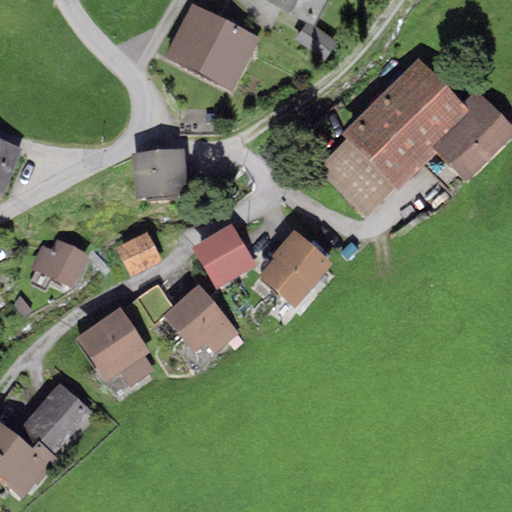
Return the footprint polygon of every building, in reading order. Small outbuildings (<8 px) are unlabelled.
[(314,25),(326,0),(266,0),(265,2),(314,25)] [(192,4),(163,61),(197,79),(227,22),(192,4)] [(260,39),(227,22),(197,79),(230,96),(260,39)] [(337,41),(306,22),(295,39),(324,59),(337,41)] [(418,59),(340,137),(345,141),(394,190),(398,194),(438,155),(433,150),(471,112),(463,104),(418,59)] [(438,155),(465,185),(511,137),(511,126),(476,91),(463,104),(471,112),(433,150),(438,155)] [(23,147),(0,138),(0,196),(4,198),(23,147)] [(345,141),(317,169),(366,218),(394,190),(345,141)] [(185,149),(130,153),(134,201),(188,197),(185,149)] [(233,225),(192,252),(216,290),(257,263),(233,225)] [(274,261),(259,279),(294,308),(332,263),(294,231),(271,258),(274,261)] [(147,237),(115,255),(131,283),(163,265),(147,237)] [(92,257),(58,239),(52,250),(43,245),(30,270),(73,293),(92,257)] [(201,286),(163,318),(193,353),(207,341),(216,351),(239,331),(201,286)] [(119,306),(75,338),(106,380),(121,370),(130,382),(154,364),(145,352),(150,348),(119,306)] [(59,382),(13,437),(31,452),(39,443),(53,455),(91,409),(59,382)] [(13,437),(0,425),(0,480),(23,500),(57,459),(53,455),(39,443),(31,452),(13,437)]
